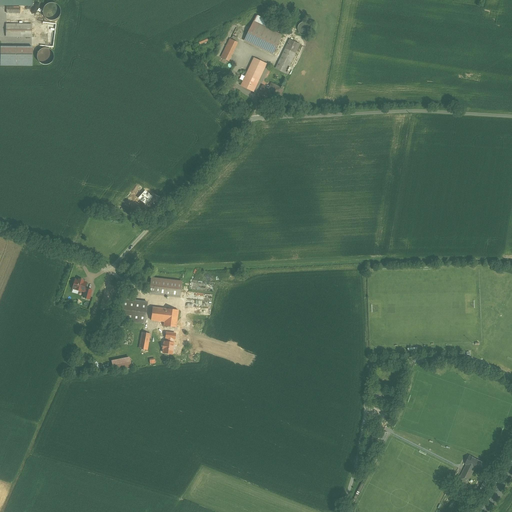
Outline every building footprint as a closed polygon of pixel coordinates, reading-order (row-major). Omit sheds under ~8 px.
[(59,15),(60,11),(59,8),(57,5),(54,4),(51,3),(48,4),(45,6),(43,8),(43,12),(43,15),(45,18),(48,20),(52,20),(55,19),(58,17),(59,15)] [(257,17),(245,41),(273,54),(282,36),(274,32),(274,31),(273,31),(275,26),(257,17)] [(311,31),(311,28),(311,26),(309,24),(307,22),(305,22),(302,22),(300,24),(299,26),(298,29),(299,31),(300,33),(302,35),(305,35),(307,35),(310,33),(311,31)] [(32,25),(6,24),(6,37),(32,37),(32,25)] [(222,58),(232,61),(239,42),(230,38),(222,58)] [(290,39),(276,69),(286,74),(300,44),(290,39)] [(32,47),(1,46),(1,66),(32,66),(32,47)] [(53,60),(54,57),(53,53),(51,51),(48,49),(45,48),(42,49),(39,51),(37,54),(37,57),(37,60),(39,63),(42,65),(46,65),(49,65),(52,63),(53,60)] [(266,64),(255,59),(242,86),(254,91),(266,64)] [(229,62),(224,74),(230,76),(235,65),(229,62)] [(237,86),(228,82),(225,88),(234,92),(237,86)] [(281,88),(273,84),(270,91),(267,89),(268,88),(263,86),(259,96),(274,103),(281,88)] [(146,191),(143,195),(140,193),(137,197),(145,205),(152,197),(146,191)] [(86,282),(74,279),(71,289),(84,292),(85,288),(86,282)] [(182,284),(151,281),(149,293),(180,297),(182,284)] [(88,300),(91,290),(85,288),(84,292),(82,298),(88,300)] [(147,302),(123,299),(121,320),(145,323),(147,302)] [(178,310),(166,308),(166,309),(152,307),(151,320),(164,322),(177,323),(178,310)] [(177,323),(164,322),(162,341),(174,342),(177,323)] [(150,334),(142,333),(140,348),(147,350),(150,334)] [(129,358),(113,361),(114,371),(131,368),(129,358)] [(380,438),(374,435),(370,443),(380,449),(384,440),(380,438)] [(375,458),(352,503),(353,504),(377,458),(375,457),(375,458)] [(485,465),(470,458),(467,465),(482,472),(486,464),(485,465)] [(474,469),(466,465),(459,480),(467,484),(474,469)] [(481,490),(485,492),(489,480),(486,478),(481,490)]
